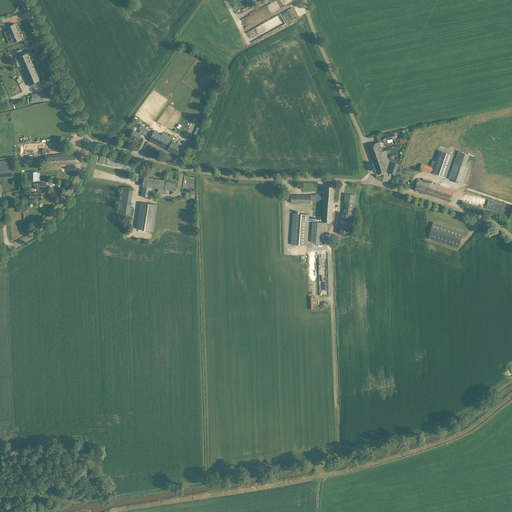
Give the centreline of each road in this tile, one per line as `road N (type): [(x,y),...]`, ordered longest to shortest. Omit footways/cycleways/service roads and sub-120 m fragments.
road 1 (unclassified): [(372,182),(222,175),(87,144)]
road 2 (track): [(346,180),(328,258),(337,446)]
road 3 (unclassified): [(372,182),(305,0)]
road 4 (unclassified): [(87,144),(28,0)]
road 5 (unclassified): [(511,237),(481,217),(372,182)]
road 6 (unclassified): [(0,253),(30,237),(72,189),(87,144)]
